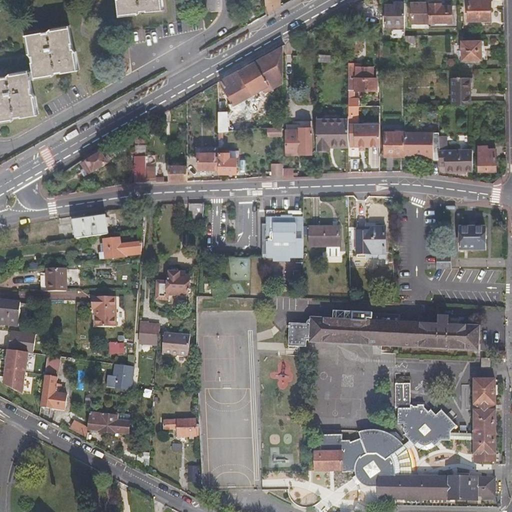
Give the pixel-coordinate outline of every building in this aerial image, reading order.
[(168,0),(123,0),(126,15),(170,8),(168,0)] [(271,0),(273,10),(287,2),(286,0),(271,0)] [(412,5),(412,23),(452,23),(453,8),(446,8),(446,1),(444,0),(427,0),(428,5),(412,5)] [(386,33),(405,34),(406,2),(396,3),(396,10),(387,10),(386,33)] [(470,2),(470,22),(493,23),(493,2),(470,2)] [(41,77),(49,76),(83,70),(76,28),(39,33),(33,34),(40,72),(41,77)] [(466,44),(465,61),(490,61),(490,52),(485,52),(485,44),(466,44)] [(222,112),(217,112),(217,132),(222,132),(231,131),(231,126),(235,126),(235,116),(252,107),(249,101),(252,99),(251,98),(263,92),(283,80),(283,46),(221,81),(225,89),(223,90),(225,98),(229,104),(228,106),(222,106),(222,112)] [(333,56),(321,55),(320,63),(332,63),(333,56)] [(349,106),(357,106),(357,99),(352,98),(353,88),(376,88),(376,76),(373,76),(373,65),(356,65),(356,63),(349,62),(349,106)] [(0,123),(43,116),(35,73),(0,78),(0,123)] [(265,96),(283,86),(283,80),(263,92),(265,96)] [(454,108),(471,108),(472,81),(454,81),(454,108)] [(287,125),(286,155),(312,156),(312,122),(301,122),(300,124),(287,125)] [(282,135),(283,126),(267,126),(267,135),(282,135)] [(317,126),(317,151),(328,152),(328,148),(348,148),(349,126),(317,126)] [(372,126),(352,126),(353,163),(362,163),(362,144),(365,144),(365,141),(371,141),(371,146),(379,146),(379,126),(372,126)] [(437,162),(438,135),(438,133),(403,132),(403,134),(402,156),(416,157),(417,160),(432,161),(432,163),(437,162)] [(383,158),(402,158),(402,156),(403,134),(384,134),(383,158)] [(444,174),(472,174),(472,154),(446,153),(447,135),(438,135),(437,162),(438,168),(444,169),(444,174)] [(138,142),(141,184),(151,184),(149,164),(148,143),(140,143),(140,141),(138,142)] [(99,150),(85,158),(87,163),(83,166),(84,168),(80,171),(85,178),(107,164),(105,161),(102,155),(99,150)] [(478,152),(478,174),(496,173),(495,155),(485,155),(485,151),(478,152)] [(199,170),(218,170),(217,154),(198,154),(199,170)] [(220,154),(220,174),(235,174),(235,154),(220,154)] [(149,164),(151,184),(168,183),(168,178),(160,178),(159,169),(156,169),(155,164),(149,164)] [(171,167),(172,183),(189,182),(189,167),(171,167)] [(273,167),(272,176),(283,175),(283,169),(283,167),(273,167)] [(283,169),(283,175),(283,178),(293,178),(293,170),(283,169)] [(188,219),(203,219),(203,204),(188,204),(188,219)] [(303,255),(303,216),(289,216),(289,223),(284,223),(284,216),(267,217),(267,233),(268,233),(269,239),(266,239),(266,255),(273,255),(273,259),(289,259),(289,255),(303,255)] [(73,221),(75,237),(107,234),(105,218),(73,221)] [(385,225),(370,225),(370,229),(356,229),(356,252),(385,252),(385,225)] [(309,228),(309,247),(338,248),(339,228),(309,228)] [(460,230),(460,252),(484,253),(485,231),(460,230)] [(143,251),(142,241),(120,243),(120,238),(104,240),(105,244),(102,245),(103,252),(106,252),(107,259),(128,256),(127,253),(143,251)] [(103,252),(102,245),(99,245),(101,260),(107,259),(106,252),(103,252)] [(438,258),(438,270),(451,269),(451,258),(438,258)] [(70,289),(70,265),(48,267),(50,289),(70,289)] [(159,283),(159,294),(169,294),(170,296),(190,296),(190,276),(188,276),(188,272),(180,272),(180,270),(175,270),(175,271),(170,272),(170,283),(159,283)] [(205,273),(204,280),(213,281),(214,274),(205,273)] [(101,307),(100,323),(119,323),(118,303),(120,303),(120,297),(119,297),(119,295),(100,295),(99,307),(101,307)] [(20,301),(0,298),(0,321),(18,324),(20,301)] [(287,326),(286,352),(291,352),(295,349),(307,349),(308,344),(475,352),(476,331),(445,329),(445,320),(436,319),(435,328),(309,322),(309,323),(307,323),(304,326),(287,326)] [(140,323),(138,344),(159,346),(160,324),(140,323)] [(29,330),(14,329),(11,348),(13,348),(26,350),(29,330)] [(164,333),(163,353),(187,355),(189,335),(164,333)] [(124,353),(124,342),(113,342),(113,353),(124,353)] [(11,348),(0,346),(0,360),(11,362),(13,348),(11,348)] [(35,405),(43,407),(51,354),(26,350),(25,361),(36,362),(31,392),(37,393),(35,405)] [(52,354),(44,407),(67,410),(69,395),(57,393),(58,390),(63,390),(64,385),(58,384),(62,355),(53,354),(52,354)] [(492,358),(484,358),(483,368),(491,369),(492,358)] [(133,389),(136,365),(120,363),(118,375),(111,375),(110,385),(133,389)] [(453,435),(453,442),(477,443),(476,463),(497,464),(498,382),(478,381),(476,436),(453,435)] [(453,444),(453,442),(453,435),(458,428),(443,413),(438,418),(432,413),(430,415),(425,411),(425,409),(419,408),(418,410),(414,410),(414,408),(412,408),(412,388),(397,388),(397,412),(399,412),(399,427),(404,428),(405,435),(407,437),(406,439),(411,444),(406,449),(397,441),(391,437),(380,434),(372,433),(359,436),(362,442),(352,446),(351,444),(344,444),(343,437),(322,439),(321,455),(317,455),(318,475),(345,474),(345,476),(356,476),(359,483),(363,486),(370,490),(379,491),(379,501),(478,501),(478,497),(496,497),(496,480),(413,479),(403,479),(403,469),(400,460),(409,454),(417,450),(424,453),(430,453),(436,451),(443,444),(453,444)] [(260,409),(262,411),(264,411),(267,410),(268,407),(267,405),(265,403),(262,403),(260,404),(259,407),(260,409)] [(92,415),(89,431),(100,432),(100,434),(115,437),(115,434),(129,437),(131,420),(119,419),(119,413),(114,412),(114,418),(92,415)] [(184,430),(184,437),(197,437),(196,420),(171,421),(171,430),(184,430)] [(77,424),(74,432),(88,440),(89,431),(77,424)] [(170,442),(170,449),(181,450),(181,443),(170,442)] [(148,474),(150,455),(141,454),(141,457),(137,457),(136,468),(148,474)] [(411,460),(409,454),(400,460),(403,469),(403,479),(413,479),(413,472),(411,460)] [(188,464),(187,481),(195,481),(196,465),(188,464)] [(351,511),(370,511),(373,507),(362,502),(357,510),(351,511)]
